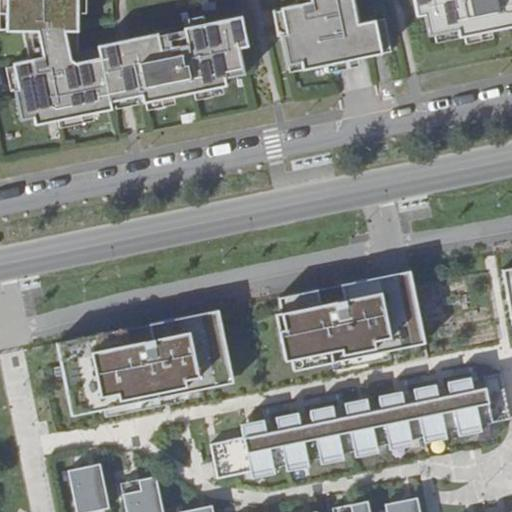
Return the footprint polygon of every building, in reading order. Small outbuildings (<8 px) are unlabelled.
[(15,0),(16,39),(47,38),(52,65),(22,71),(28,97),(24,98),(30,128),(43,125),(44,132),(120,116),(118,109),(108,66),(84,71),(82,0),(15,0)] [(317,0),(320,10),(298,14),(301,30),(292,31),(288,32),(298,80),(399,59),(392,26),(369,31),(362,0),(359,0),(358,0),(317,0)] [(511,0),(420,0),(425,24),(433,23),(437,43),(466,37),(468,45),(511,35),(511,0)] [(301,30),(298,14),(289,16),(292,31),(301,30)] [(150,102),(152,110),(234,93),(231,85),(251,81),(246,55),(255,53),(249,24),(192,35),(195,51),(168,57),(165,41),(138,47),(150,102)] [(106,54),(108,66),(118,109),(150,102),(138,47),(106,54)] [(511,267),(503,269),(511,319),(511,267)] [(423,332),(412,277),(380,283),(378,277),(342,284),(345,299),(322,304),(319,289),(279,297),(286,328),(279,329),(286,361),(292,359),(331,351),(333,361),(393,349),(391,339),(423,332)] [(345,299),(342,284),(319,289),(322,304),(345,299)] [(187,316),(189,323),(221,316),(220,309),(187,316)] [(90,343),(59,350),(70,404),(101,398),(104,408),(203,388),(200,378),(233,371),(221,316),(189,323),(187,316),(150,324),(153,339),(130,344),(127,328),(89,336),(90,343)] [(150,324),(127,328),(130,344),(153,339),(150,324)] [(423,332),(391,339),(393,349),(425,342),(423,332)] [(89,336),(57,343),(59,350),(90,343),(89,336)] [(331,351),(292,359),(294,369),(333,361),(331,351)] [(233,371),(200,378),(203,388),(235,381),(233,371)] [(511,415),(506,384),(209,442),(216,477),(511,419),(511,415)] [(101,398),(70,404),(72,415),(104,408),(101,398)] [(98,466),(66,472),(72,502),(79,501),(81,511),(101,511),(107,511),(98,466)] [(159,511),(154,481),(119,487),(122,511),(159,511)] [(81,511),(79,501),(72,502),(73,511),(81,511)] [(209,511),(208,503),(176,509),(176,511),(209,511)]
